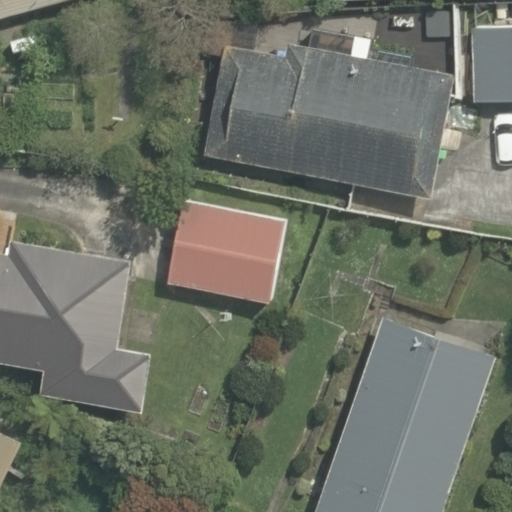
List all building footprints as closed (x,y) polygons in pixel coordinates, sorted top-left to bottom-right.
[(0,0),(0,14),(63,0),(0,0)] [(511,6),(472,10),(478,95),(511,93),(511,6)] [(233,28),(205,155),(431,205),(459,78),(233,28)] [(185,184),(165,279),(267,301),(287,206),(185,184)] [(128,243),(0,231),(0,354),(44,359),(41,393),(114,400),(128,243)] [(448,511),(510,332),(389,291),(314,511),(448,511)] [(0,493),(27,432),(0,420),(0,493)]
